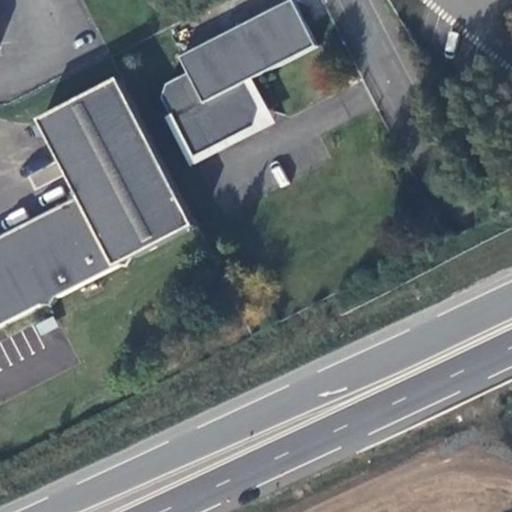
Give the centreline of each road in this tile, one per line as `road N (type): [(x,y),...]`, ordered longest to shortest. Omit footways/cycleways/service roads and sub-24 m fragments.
road 1 (primary): [(511,301),(37,511)]
road 2 (primary): [(160,511),(511,347)]
road 3 (unclassified): [(355,0),(471,226)]
